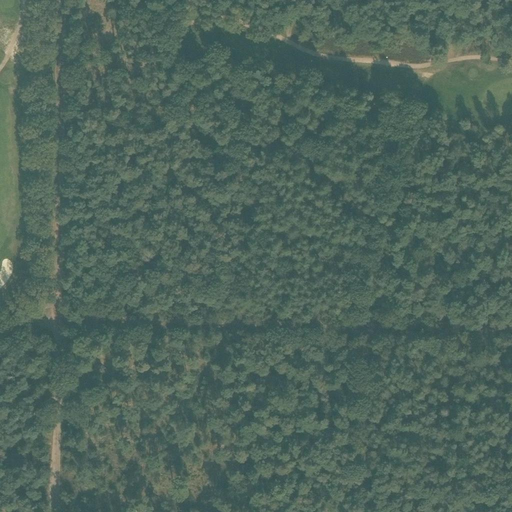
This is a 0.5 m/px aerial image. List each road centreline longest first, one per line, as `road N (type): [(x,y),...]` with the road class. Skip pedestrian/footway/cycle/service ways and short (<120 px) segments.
road 1 (unclassified): [(50,511),(59,0)]
road 2 (track): [(511,280),(450,270),(269,141),(222,104),(137,0)]
road 3 (track): [(51,322),(364,332)]
road 4 (track): [(364,332),(511,335)]
